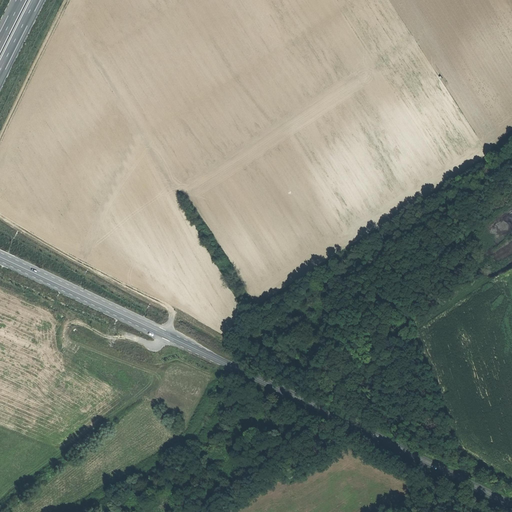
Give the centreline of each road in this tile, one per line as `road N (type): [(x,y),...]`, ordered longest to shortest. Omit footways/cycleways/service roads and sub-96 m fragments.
road 1 (track): [(171,310),(232,343),(233,325),(252,310),(511,139)]
road 2 (secondary): [(511,504),(226,363)]
road 3 (secondary): [(0,256),(226,363)]
road 4 (track): [(388,287),(457,454),(511,483)]
road 5 (track): [(166,334),(167,305),(0,215)]
road 6 (track): [(0,137),(67,0)]
